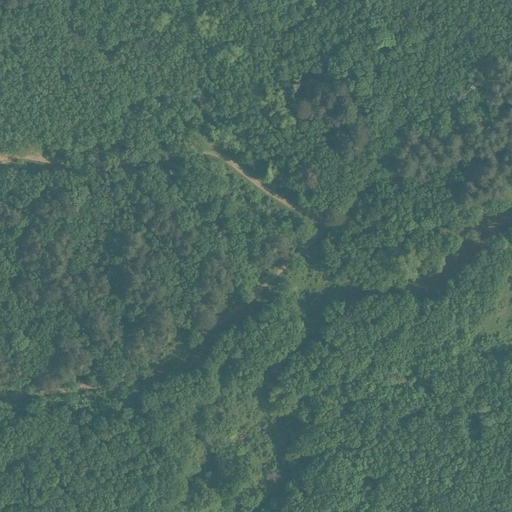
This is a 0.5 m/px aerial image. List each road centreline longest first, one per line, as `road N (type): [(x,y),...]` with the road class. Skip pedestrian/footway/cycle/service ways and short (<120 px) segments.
road 1 (unknown): [(511,406),(419,383),(196,483),(29,457),(0,464)]
road 2 (track): [(511,234),(349,209),(247,173),(54,0)]
